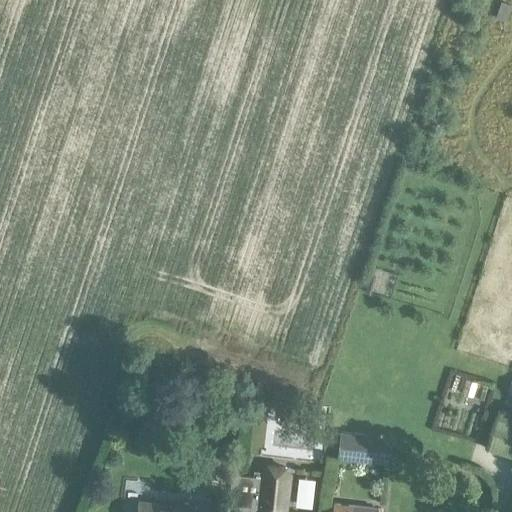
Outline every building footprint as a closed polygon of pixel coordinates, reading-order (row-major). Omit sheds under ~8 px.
[(370,275),(365,292),(371,294),(376,277),(370,275)] [(195,453),(191,491),(219,494),(222,455),(195,453)] [(262,470),(258,507),(258,509),(284,511),(286,511),(290,472),(285,466),(268,464),(262,470)] [(311,511),(312,491),(295,491),(294,511),(311,511)] [(190,511),(191,507),(150,502),(140,501),(138,511),(190,511)] [(375,511),(376,507),(333,503),(331,511),(375,511)]
